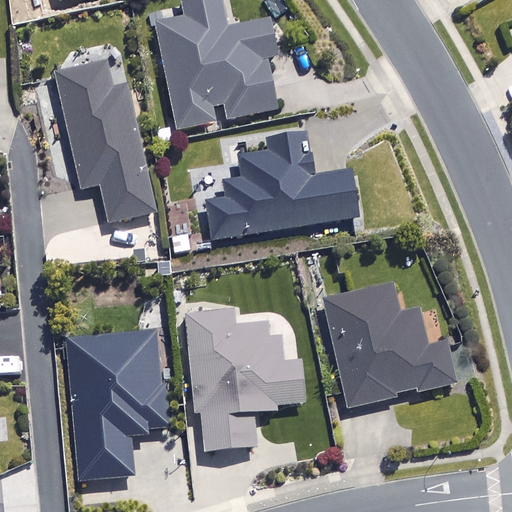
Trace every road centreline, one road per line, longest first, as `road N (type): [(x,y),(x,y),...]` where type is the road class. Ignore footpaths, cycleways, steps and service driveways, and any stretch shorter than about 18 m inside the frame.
road 1 (residential): [(383,0),(442,94),(511,264)]
road 2 (residential): [(385,511),(511,493)]
